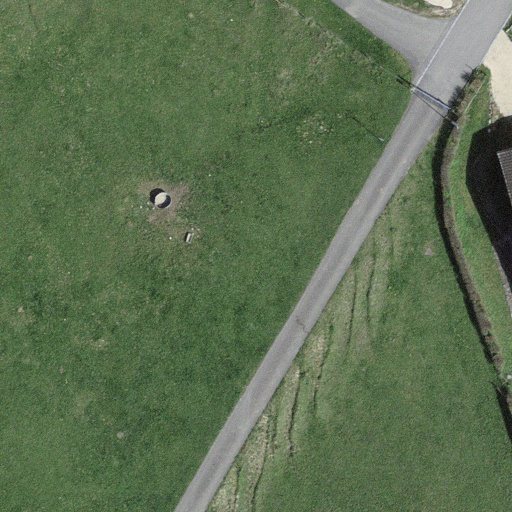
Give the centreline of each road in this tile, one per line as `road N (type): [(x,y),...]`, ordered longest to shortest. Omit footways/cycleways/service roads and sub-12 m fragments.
road 1 (track): [(433,117),(190,511)]
road 2 (residential): [(503,0),(433,117)]
